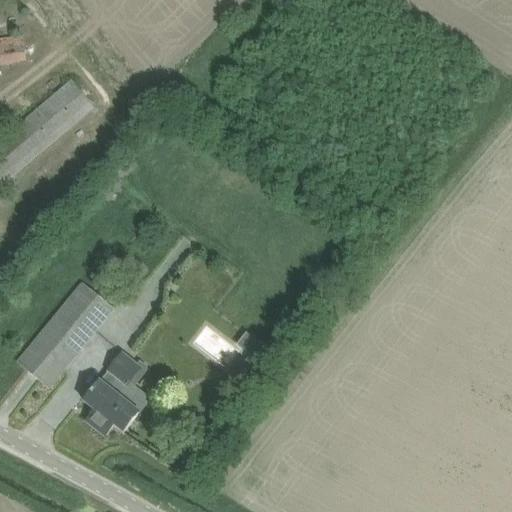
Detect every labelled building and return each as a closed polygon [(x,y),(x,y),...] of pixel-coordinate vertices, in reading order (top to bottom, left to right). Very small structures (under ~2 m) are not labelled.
[(0,66),(23,64),(22,39),(0,41),(0,66)] [(0,186),(93,108),(72,81),(0,142),(0,186)] [(97,192),(108,202),(121,186),(110,176),(97,192)] [(97,332),(66,307),(18,365),(49,390),(97,332)] [(251,357),(241,369),(256,381),(275,356),(247,334),(237,347),(251,357)] [(109,371),(97,388),(85,403),(96,412),(87,423),(105,438),(118,422),(130,404),(114,393),(123,381),(109,371)]
